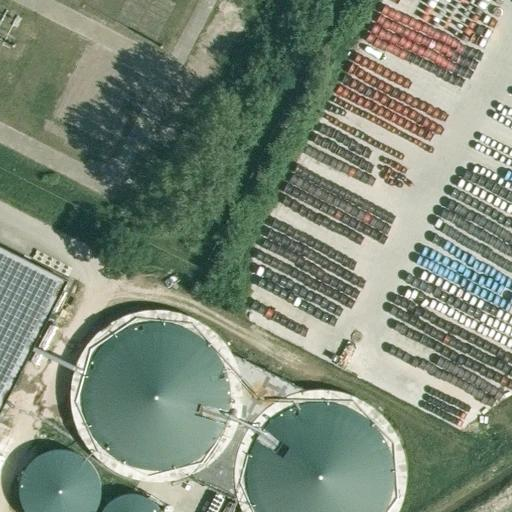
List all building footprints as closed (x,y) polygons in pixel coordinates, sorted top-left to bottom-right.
[(99,136),(136,65),(96,44),(59,116),(99,136)] [(0,411),(67,281),(0,246),(0,411)] [(239,413),(241,396),(239,379),(235,362),(226,347),(216,334),(202,323),(187,315),(171,310),(154,309),(137,310),(121,315),(106,323),(93,334),(82,347),(74,362),(69,379),(67,396),(69,413),(74,429),(82,444),(93,457),(106,468),(121,476),(137,481),(154,483),(171,481),(187,476),(202,468),(216,457),(226,444),(235,429),(239,413)] [(408,494),(410,477),(408,460),(403,443),(395,428),(384,415),(371,404),(356,396),(339,391),(322,389),(305,391),(289,396),(274,404),(260,415),(250,428),(242,443),(237,460),(235,477),(237,494),(242,510),(242,511),(402,511),(403,510),(408,494)] [(94,511),(99,503),(101,491),(99,479),(94,469),(87,460),(77,454),(65,450),(54,450),(42,454),(33,460),(25,469),(20,479),(18,491),(20,503),(24,511),(94,511)] [(174,511),(173,510),(166,501),(156,495),(144,491),(133,491),(121,495),(112,501),(104,510),(102,511),(174,511)]
